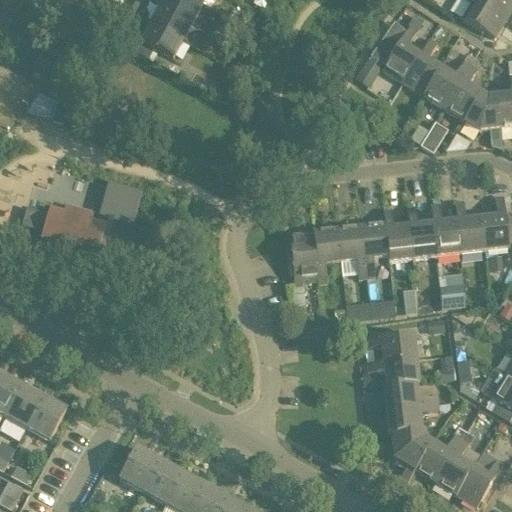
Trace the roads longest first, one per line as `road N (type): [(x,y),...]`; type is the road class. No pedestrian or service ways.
road 1 (residential): [(253,447),(269,399),(268,357),(237,251),(244,208),(268,185),(307,176),(489,159),(511,169)]
road 2 (residential): [(60,511),(127,379)]
road 3 (unclassified): [(127,379),(0,311)]
road 4 (unclassified): [(253,447),(127,379)]
